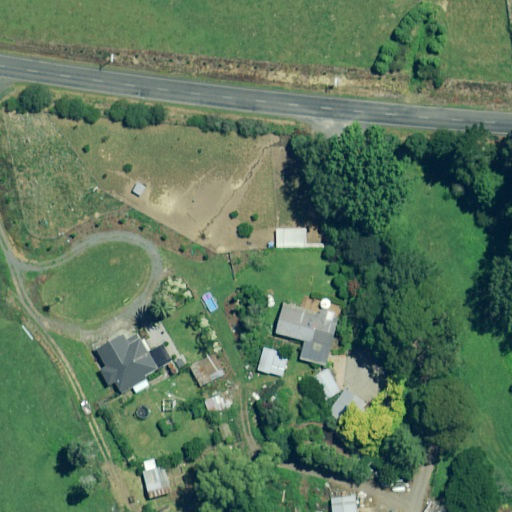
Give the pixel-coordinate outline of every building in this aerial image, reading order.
[(336,321),(339,311),(322,306),(320,315),(285,305),(277,333),(306,341),(301,359),(326,366),(339,322),(336,321)] [(128,342),(122,331),(112,337),(114,341),(98,349),(108,367),(102,370),(111,386),(117,383),(123,394),(134,388),(137,393),(150,386),(145,377),(162,368),(144,334),(128,342)] [(289,355),(264,348),(259,370),(283,376),(289,355)] [(225,375),(214,355),(192,367),(202,387),(225,375)] [(342,392),(329,369),(313,378),(326,401),(342,392)] [(361,399),(347,388),(330,409),(344,420),(361,399)] [(177,428),(171,419),(161,426),(168,435),(177,428)] [(172,493),(165,467),(144,472),(151,499),(172,493)] [(357,511),(356,497),(333,499),(333,511),(357,511)]
